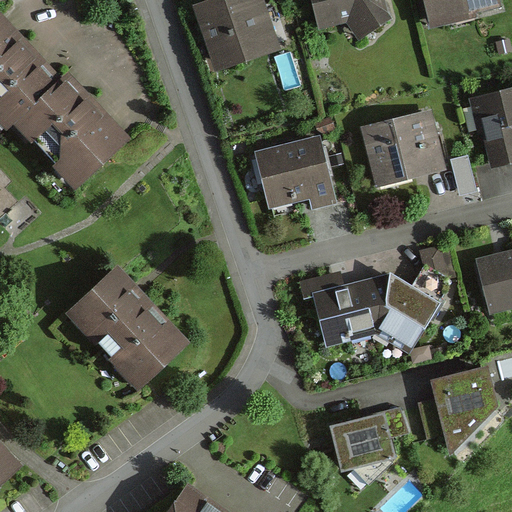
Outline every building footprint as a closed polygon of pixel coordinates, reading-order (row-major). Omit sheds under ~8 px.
[(280,0),(223,0),(203,6),(222,66),(293,43),(280,0)] [(381,0),(303,0),(308,20),(342,14),(362,43),(388,25),(381,0)] [(495,0),(416,0),(425,35),(499,17),(495,0)] [(78,75),(15,9),(0,23),(0,108),(20,130),(26,124),(78,75)] [(26,124),(84,186),(142,134),(85,71),(78,75),(26,124)] [(511,94),(479,102),(494,166),(511,161),(511,94)] [(433,112),(360,131),(375,190),(448,172),(433,112)] [(323,128),(255,145),(270,203),(312,192),(316,205),(340,199),(323,128)] [(511,255),(480,264),(493,317),(511,312),(511,255)] [(126,266),(75,316),(146,387),(197,336),(126,266)] [(389,277),(363,284),(376,333),(410,354),(453,285),(427,269),(413,292),(389,277)] [(328,347),(376,333),(363,284),(314,298),(328,347)] [(494,358),(434,372),(453,447),(503,399),(494,358)] [(505,379),(511,376),(511,358),(500,362),(505,379)] [(391,406),(328,420),(339,468),(401,454),(391,406)] [(0,486),(27,461),(0,432),(0,486)] [(242,511),(189,475),(164,511),(242,511)]
